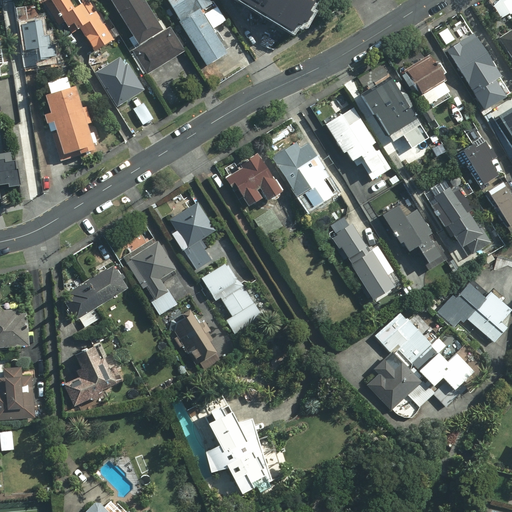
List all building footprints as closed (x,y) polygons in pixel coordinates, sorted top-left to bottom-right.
[(81,0),(83,3),(76,7),(71,0),(47,0),(46,1),(67,34),(82,25),(97,50),(116,38),(91,0),(81,0)] [(165,27),(148,0),(117,0),(142,41),(165,27)] [(213,2),(212,0),(169,0),(209,64),(229,52),(202,8),(213,2)] [(317,0),(256,0),(301,27),(317,0)] [(511,0),(501,0),(496,3),(507,19),(511,15),(511,0)] [(39,63),(38,56),(58,54),(57,43),(53,44),(52,33),(46,34),(44,19),(33,20),(31,6),(18,8),(25,65),(39,63)] [(186,51),(171,27),(134,50),(149,74),(186,51)] [(511,28),(500,36),(511,53),(511,28)] [(478,35),(463,44),(461,40),(448,47),(484,107),(505,95),(497,81),(503,77),(478,35)] [(448,75),(432,51),(405,69),(420,93),(448,75)] [(130,62),(126,64),(122,57),(98,72),(118,105),(146,88),(130,62)] [(419,116),(394,74),(364,93),(376,113),(379,112),(392,133),(419,116)] [(54,111),(47,113),(62,159),(99,147),(79,85),(73,87),(69,75),(51,81),(55,92),(48,95),(54,111)] [(144,101),(134,107),(145,125),(155,119),(144,101)] [(511,104),(495,115),(511,142),(511,104)] [(357,165),(363,161),(374,177),(391,166),(380,148),(378,149),(373,141),(376,139),(354,106),(328,122),(357,165)] [(501,173),(491,156),(496,153),(487,138),(467,150),(486,182),(501,173)] [(298,141),(274,157),(298,194),(326,176),(322,169),(326,167),(309,141),(302,146),(298,141)] [(23,149),(13,150),(10,148),(0,149),(0,204),(8,204),(6,189),(28,187),(23,149)] [(248,163),(227,177),(235,190),(239,187),(250,203),(262,195),(257,188),(263,184),(270,195),(283,186),(259,151),(246,160),(248,163)] [(490,188),(511,220),(511,191),(503,179),(490,188)] [(491,243),(490,242),(493,240),(481,221),(477,224),(451,185),(431,198),(470,257),(491,243)] [(217,227),(199,200),(171,219),(188,246),(217,227)] [(433,229),(419,207),(408,214),(399,201),(384,211),(402,240),(405,238),(411,247),(419,242),(434,265),(446,257),(430,231),(433,229)] [(272,207),(254,218),(266,238),(284,227),(272,207)] [(360,224),(335,238),(374,305),(399,290),(360,224)] [(177,266),(159,238),(131,257),(157,295),(169,287),(162,276),(177,266)] [(215,294),(219,292),(233,314),(227,318),(236,331),(262,314),(227,261),(204,277),(215,294)] [(128,285),(114,263),(63,296),(78,317),(128,285)] [(509,326),(502,319),(511,308),(511,306),(493,289),(487,295),(471,280),(457,295),(454,293),(446,302),(438,311),(455,325),(462,318),(465,320),(468,317),(487,333),(496,341),(509,326)] [(0,304),(0,345),(31,342),(28,310),(20,311),(19,307),(1,309),(0,305),(0,304)] [(170,320),(179,334),(175,337),(181,346),(185,343),(197,363),(219,349),(211,337),(215,334),(204,318),(201,320),(192,306),(170,320)] [(435,382),(444,373),(456,386),(475,367),(458,351),(450,359),(401,309),(382,328),(435,382)] [(124,375),(119,365),(113,368),(107,355),(103,357),(96,343),(76,352),(83,367),(78,369),(81,375),(65,383),(75,404),(105,391),(103,387),(119,380),(118,378),(124,375)] [(378,367),(382,371),(369,383),(393,408),(423,380),(395,350),(378,367)] [(1,390),(0,390),(0,417),(37,414),(33,374),(23,374),(22,365),(5,366),(6,376),(0,377),(1,390)] [(274,479),(255,415),(240,419),(230,401),(205,414),(220,443),(208,449),(213,470),(231,464),(245,491),(260,483),(274,479)] [(85,511),(137,511),(131,506),(125,511),(116,511),(100,497),(85,511)]
